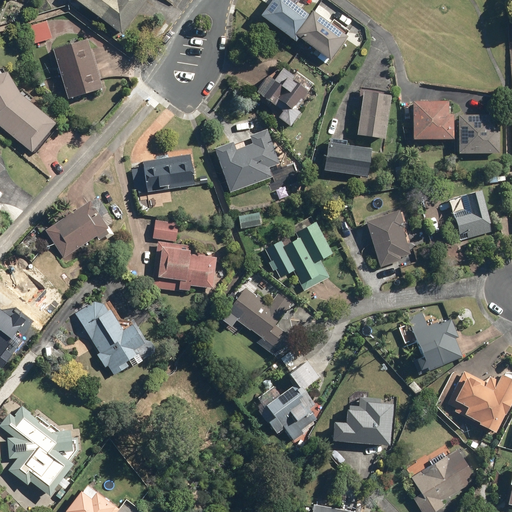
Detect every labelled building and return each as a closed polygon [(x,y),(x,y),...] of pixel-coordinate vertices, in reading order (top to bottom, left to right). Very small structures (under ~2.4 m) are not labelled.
[(72,0),(120,36),(147,0),(72,0)] [(287,0),(270,0),(259,16),(294,42),(298,38),(329,61),(348,37),(311,10),(307,15),(287,0)] [(47,21),(28,26),(33,45),(52,39),(47,21)] [(88,40),(51,51),(67,101),(103,90),(88,40)] [(272,114),(289,127),(300,112),(296,109),(308,93),(290,80),(293,76),(281,67),(273,79),(268,75),(257,90),(259,102),(274,113),(272,114)] [(0,128),(31,155),(56,126),(19,95),(6,74),(0,74),(0,128)] [(361,91),(355,135),(384,139),(390,95),(361,91)] [(452,101),(411,102),(411,140),(452,140),(452,101)] [(498,116),(456,115),(456,155),(497,156),(498,116)] [(231,141),(212,148),(229,193),(272,178),(268,168),(279,164),(266,128),(247,135),(250,143),(234,149),(231,141)] [(326,139),(322,171),(366,177),(370,148),(346,145),(346,142),(326,139)] [(137,190),(138,194),(195,186),(190,154),(142,161),(143,168),(130,170),(133,191),(137,190)] [(321,179),(305,178),(304,189),(320,190),(321,179)] [(478,190),(445,201),(460,242),(492,231),(478,190)] [(95,195),(43,230),(62,259),(95,237),(97,241),(111,232),(107,225),(113,221),(95,195)] [(211,199),(200,202),(203,213),(214,210),(211,199)] [(398,210),(363,221),(378,268),(401,260),(400,258),(413,254),(398,210)] [(178,223),(154,220),(151,238),(175,241),(178,223)] [(333,254),(314,222),(293,233),(296,238),(283,246),(280,241),(263,250),(280,279),(292,272),(304,292),(330,277),(321,261),(333,254)] [(191,246),(157,241),(150,288),(189,294),(190,286),(212,289),(216,257),(190,254),(191,246)] [(245,286),(220,320),(230,328),(236,320),(261,339),(255,342),(272,355),(294,338),(275,325),(292,305),(276,293),(269,303),(245,286)] [(210,294),(195,293),(194,306),(210,307),(210,294)] [(99,299),(74,314),(99,353),(96,355),(104,368),(107,367),(112,376),(131,364),(133,367),(144,361),(137,349),(143,345),(130,324),(121,330),(109,310),(106,311),(99,299)] [(0,369),(1,370),(45,314),(28,301),(21,311),(15,307),(2,309),(0,311),(0,369)] [(424,316),(408,322),(420,357),(411,360),(417,375),(462,359),(455,338),(458,338),(450,317),(428,326),(424,316)] [(297,355),(288,348),(278,359),(286,367),(297,355)] [(318,378),(306,361),(287,374),(294,384),(279,394),(273,386),(256,398),(271,419),(266,422),(275,435),(283,429),(292,442),(319,423),(310,410),(315,406),(303,389),(318,378)] [(495,379),(486,375),(484,380),(463,371),(447,406),(478,420),(476,425),(494,434),(511,394),(511,377),(499,371),(495,379)] [(332,421),(330,441),(389,446),(393,404),(379,403),(380,398),(358,396),(357,406),(346,405),(344,423),(332,421)] [(0,423),(0,427),(12,437),(5,437),(8,459),(17,458),(7,471),(26,485),(29,482),(49,497),(73,465),(70,463),(79,451),(77,438),(70,438),(69,430),(59,431),(36,414),(34,416),(20,406),(13,416),(8,413),(0,423)] [(474,476),(457,449),(410,478),(420,493),(412,498),(420,511),(434,511),(444,506),(442,502),(469,485),(466,480),(474,476)] [(117,511),(119,510),(85,484),(64,511),(117,511)]
